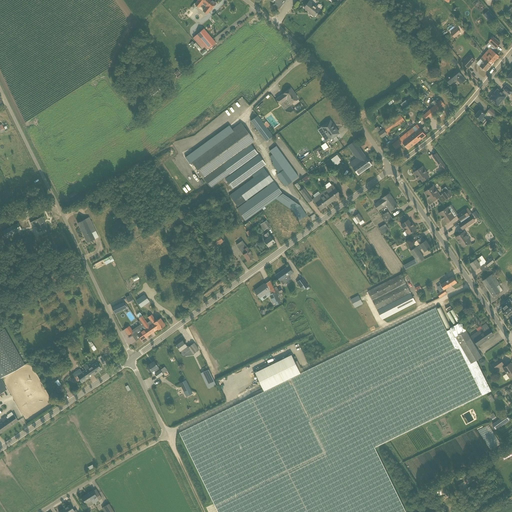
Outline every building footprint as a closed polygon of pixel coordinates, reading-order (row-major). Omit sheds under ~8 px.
[(216,4),(212,0),(211,0),(197,0),(198,0),(195,4),(199,8),(202,4),(206,7),(203,11),(207,14),(210,10),(211,10),(216,4)] [(269,0),(274,4),(272,6),(276,9),(277,6),(279,8),(285,0),(269,0)] [(309,1),(304,8),(311,14),(314,17),(320,10),(309,1)] [(490,21),(493,18),(489,13),(485,16),(490,21)] [(451,34),(454,38),(461,32),(457,28),(451,34)] [(197,35),(206,45),(209,48),(215,43),(204,29),(197,35)] [(490,48),(485,54),(492,60),(492,61),(494,62),(499,56),(494,51),(496,48),(500,43),(493,37),(489,41),(493,45),(490,48)] [(486,71),(494,62),(492,61),(492,60),(485,54),(481,59),(484,62),(480,66),(486,71)] [(470,55),(463,63),(468,68),(475,60),(470,55)] [(455,66),(458,63),(453,57),(449,59),(455,66)] [(445,79),(450,85),(457,79),(461,84),(465,80),(461,76),(462,75),(457,70),(445,79)] [(511,90),(506,86),(503,89),(510,95),(511,92),(511,90)] [(291,89),(284,94),(283,94),(284,95),(281,97),(281,96),(276,99),(280,104),(287,99),(291,104),(298,99),(293,92),(291,89)] [(492,96),(489,99),(498,106),(499,105),(499,101),(502,100),(506,96),(498,89),(495,93),(494,93),(493,95),(492,95),(492,96)] [(427,120),(433,116),(440,109),(436,104),(423,116),(427,120)] [(497,114),(490,108),(488,111),(495,117),(497,114)] [(485,115),(480,110),(475,116),(480,120),(483,122),(482,124),(484,126),(487,122),(486,120),(486,119),(483,117),(485,115)] [(384,130),(379,133),(382,138),(405,121),(401,115),(382,127),(384,130)] [(251,121),(266,141),(272,136),(257,116),(251,121)] [(339,134),(331,121),(320,129),(323,133),(325,132),(331,139),(339,134)] [(241,123),(237,126),(232,130),(234,132),(191,162),(202,177),(245,147),(245,148),(251,144),(254,141),(241,123)] [(426,136),(422,131),(417,125),(413,128),(400,138),(404,144),(408,149),(426,136)] [(353,168),(358,175),(372,165),(367,158),(366,158),(355,142),(348,146),(357,158),(350,163),(353,167),(353,168)] [(245,147),(202,177),(210,188),(258,154),(251,144),(245,148),(245,147)] [(442,162),(437,153),(433,156),(439,164),(442,162)] [(232,189),(266,165),(258,154),(225,179),(232,189)] [(335,165),(341,160),(337,154),(331,159),(335,165)] [(283,170),(272,155),(270,157),(271,160),(274,163),(272,165),(278,173),(283,170)] [(246,201),(248,200),(248,199),(270,183),(269,182),(272,180),(263,167),(252,175),(254,178),(229,196),(237,207),(246,201)] [(429,177),(422,167),(414,173),(419,180),(421,179),(423,181),(429,177)] [(329,175),(335,183),(339,180),(333,172),(329,175)] [(275,199),(276,199),(282,194),(283,194),(274,182),(271,184),(248,200),(246,201),(236,208),(245,221),(275,199)] [(332,185),(327,189),(322,193),(329,203),(340,195),(332,185)] [(432,187),(424,192),(430,200),(432,198),(434,201),(440,196),(436,190),(434,191),(432,187)] [(300,191),(303,195),(302,195),(306,200),(307,200),(309,203),(312,200),(303,188),(300,191)] [(446,200),(452,196),(448,190),(442,194),(446,200)] [(320,210),(329,203),(322,193),(313,199),(320,210)] [(299,205),(282,194),(276,199),(292,210),(300,220),(307,216),(299,205)] [(391,211),(394,209),(398,206),(389,194),(382,198),(383,199),(375,204),(379,210),(387,205),(391,211)] [(447,223),(452,219),(455,217),(448,207),(439,213),(444,221),(445,220),(447,223)] [(461,221),(463,220),(470,215),(469,215),(471,213),(468,208),(457,215),(461,221)] [(393,218),(389,213),(382,217),(386,222),(393,218)] [(359,214),(354,216),(359,223),(363,220),(359,214)] [(463,230),(464,228),(476,221),(472,216),(459,225),(463,230)] [(47,228),(41,217),(34,221),(39,232),(47,228)] [(89,217),(77,223),(87,243),(95,239),(92,233),(96,231),(89,217)] [(408,220),(403,223),(401,225),(405,231),(404,232),(403,234),(405,236),(406,236),(408,235),(416,229),(412,222),(411,223),(408,220)] [(18,223),(2,231),(5,237),(21,229),(18,223)] [(464,232),(455,238),(460,244),(461,243),(464,247),(471,242),(464,232)] [(267,246),(268,247),(269,246),(270,247),(272,245),(272,244),(275,242),(270,236),(267,233),(264,235),(267,239),(264,241),(267,246)] [(208,242),(213,249),(224,242),(219,235),(208,242)] [(425,251),(431,247),(426,241),(425,242),(422,237),(417,240),(420,245),(411,251),(418,263),(425,260),(419,251),(423,248),(425,251)] [(248,262),(253,258),(251,254),(252,254),(242,240),(236,245),(248,262)] [(226,247),(219,251),(222,255),(229,251),(226,247)] [(103,259),(105,264),(114,260),(111,255),(103,259)] [(470,264),(475,270),(481,266),(484,264),(479,258),(476,260),(470,264)] [(485,263),(488,267),(494,262),(491,258),(485,263)] [(292,273),(288,267),(276,276),(280,282),(280,281),(283,285),(291,279),(289,275),(292,273)] [(493,274),(487,278),(482,281),(493,297),(500,292),(497,287),(500,285),(493,274)] [(441,285),(444,290),(449,286),(450,287),(457,282),(453,277),(441,285)] [(303,278),(302,278),(296,282),(302,291),(309,286),(303,278)] [(264,284),(254,291),(259,298),(265,294),(267,298),(269,296),(273,303),(274,303),(276,305),(280,303),(270,280),(265,284),(264,284)] [(437,294),(440,298),(447,293),(444,290),(437,294)] [(411,293),(377,310),(382,320),(416,302),(411,293)] [(141,308),(145,305),(143,303),(148,300),(144,295),(136,301),(141,308)] [(359,296),(351,300),(355,307),(363,304),(359,296)] [(511,301),(509,298),(504,303),(506,305),(502,309),(506,315),(508,314),(509,316),(511,313),(511,307),(510,306),(511,304),(510,303),(511,301)] [(123,302),(112,308),(114,313),(126,308),(123,302)] [(449,327),(440,307),(437,308),(446,328),(449,327)] [(447,331),(436,308),(301,374),(264,391),(180,432),(218,511),(406,511),(375,448),(491,391),(476,360),(471,363),(456,338),(451,329),(447,331)] [(142,340),(153,332),(147,323),(142,315),(140,312),(136,314),(136,315),(140,320),(143,324),(145,328),(141,331),(139,327),(133,331),(129,326),(125,330),(129,335),(131,334),(136,341),(140,338),(142,340)] [(165,325),(160,318),(156,321),(152,315),(148,317),(150,321),(147,323),(153,332),(158,329),(158,330),(165,325)] [(467,331),(462,322),(451,329),(456,338),(467,331)] [(478,346),(485,341),(494,335),(489,329),(486,331),(483,328),(471,336),(478,346)] [(0,377),(1,378),(17,369),(25,365),(4,329),(0,331),(0,377)] [(467,331),(456,338),(471,363),(476,360),(482,357),(467,331)] [(93,350),(96,349),(90,340),(88,341),(93,350)] [(188,348),(182,341),(182,340),(179,342),(179,343),(176,345),(180,351),(183,355),(189,350),(192,354),(199,350),(194,343),(188,348)] [(255,373),(261,384),(264,391),(301,374),(292,355),(255,373)] [(500,359),(493,364),(491,365),(495,370),(504,365),(500,359)] [(154,374),(157,378),(163,374),(160,370),(158,367),(154,361),(148,366),(148,367),(146,368),(150,373),(154,370),(155,373),(154,374)] [(86,370),(84,371),(89,378),(101,370),(96,363),(88,368),(87,365),(84,367),(86,370)] [(511,364),(511,363),(503,368),(510,378),(511,376),(511,364)] [(81,383),(89,378),(84,371),(82,373),(79,369),(73,374),(75,377),(77,376),(81,383)] [(208,387),(216,383),(208,369),(200,372),(208,387)] [(179,383),(186,397),(192,393),(186,380),(179,383)] [(0,432),(0,434),(18,421),(14,415),(8,419),(6,416),(1,419),(3,422),(0,424),(0,432)] [(496,430),(503,425),(500,419),(492,424),(496,430)] [(505,460),(511,455),(510,451),(502,454),(505,460)] [(97,497),(93,490),(87,494),(91,500),(93,499),(95,502),(99,500),(97,497)] [(91,500),(87,494),(81,497),(85,504),(86,504),(88,507),(93,504),(91,500)] [(114,511),(109,503),(104,506),(107,511),(114,511)]
